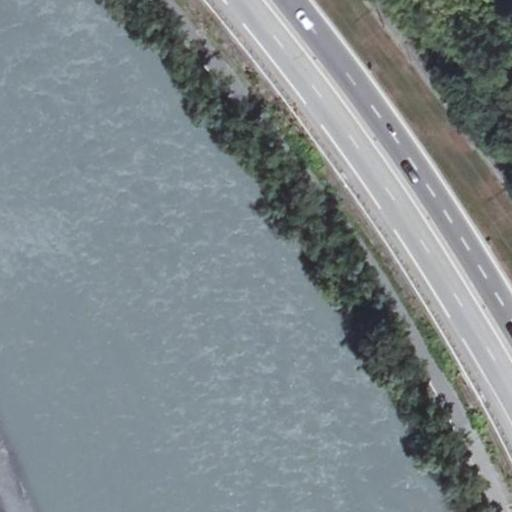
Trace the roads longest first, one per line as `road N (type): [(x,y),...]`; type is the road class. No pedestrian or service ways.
road 1 (trunk): [(227,0),(376,184),(457,303),(511,406)]
road 2 (trunk): [(511,323),(415,166),(288,0)]
